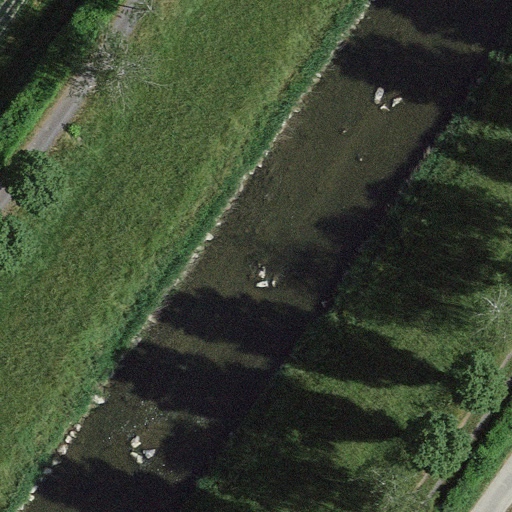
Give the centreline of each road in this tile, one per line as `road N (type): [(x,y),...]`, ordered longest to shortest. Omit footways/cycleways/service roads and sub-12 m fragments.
road 1 (track): [(0,275),(191,0)]
road 2 (track): [(511,362),(407,511)]
road 3 (track): [(0,112),(78,0)]
